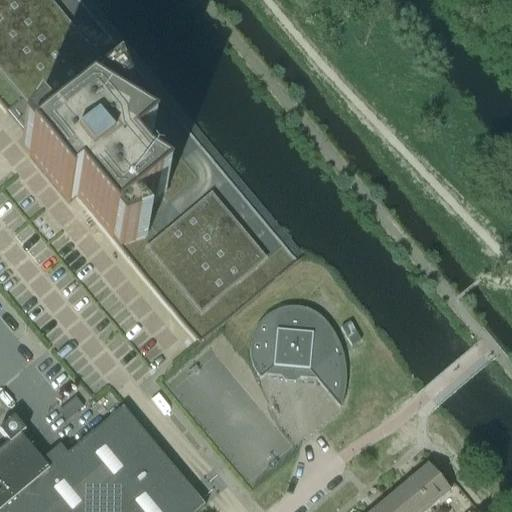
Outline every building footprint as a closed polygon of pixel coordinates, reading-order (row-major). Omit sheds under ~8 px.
[(304,255),(302,257),(88,0),(0,0),(0,106),(6,113),(8,112),(8,111),(50,76),(66,96),(89,77),(103,95),(49,140),(44,134),(35,124),(28,135),(20,148),(67,206),(69,204),(69,203),(76,198),(198,345),(305,256),(304,255)] [(253,334),(251,337),(250,341),(249,344),(249,348),(249,351),(249,355),(249,358),(250,361),(251,365),(252,368),(253,371),(255,374),(257,377),(259,380),(265,375),(265,376),(281,377),(284,382),(284,383),(294,384),(294,383),(298,379),(314,380),(339,409),(341,405),(342,400),(343,395),(344,390),(345,385),(345,380),(345,375),(345,371),(343,361),(343,357),(342,353),(340,349),(339,345),(337,341),(335,337),(332,334),(330,330),(327,327),(324,324),(321,321),(317,319),(314,316),(310,314),(306,312),(302,311),(298,309),(294,309),(291,309),(287,309),(283,310),(280,310),(276,312),(273,313),(270,315),(267,317),(264,319),(261,322),(258,324),(256,327),(254,331),(253,334)] [(349,323),(339,329),(350,347),(359,342),(349,323)] [(58,413),(66,422),(82,408),(75,399),(58,413)] [(0,450),(0,511),(198,511),(204,507),(122,409),(67,455),(66,455),(60,461),(48,471),(27,445),(20,437),(25,433),(13,419),(0,430),(0,434),(8,444),(0,450)] [(427,467),(407,483),(430,509),(449,493),(427,467)] [(399,511),(426,511),(430,509),(407,483),(388,499),(399,511)] [(399,511),(388,499),(372,511),(399,511)]
